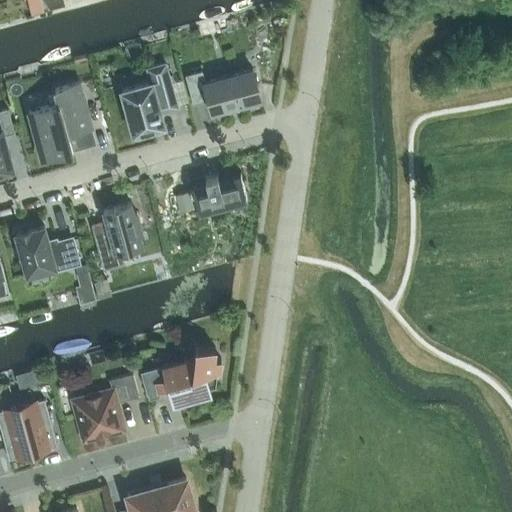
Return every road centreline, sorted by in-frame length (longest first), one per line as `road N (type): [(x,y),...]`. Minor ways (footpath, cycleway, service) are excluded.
road 1 (residential): [(305,114),(0,197)]
road 2 (unclassified): [(260,417),(305,114)]
road 3 (residential): [(260,417),(0,487)]
